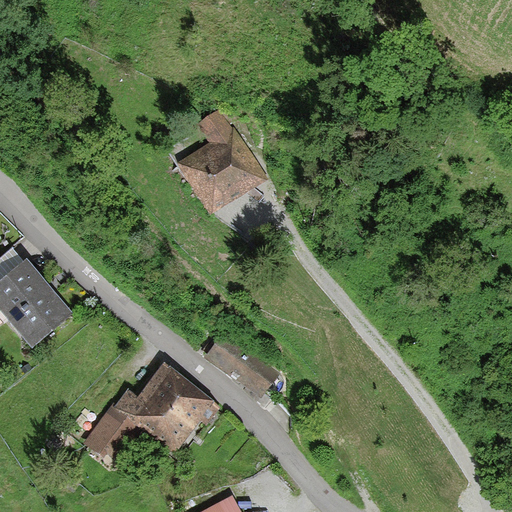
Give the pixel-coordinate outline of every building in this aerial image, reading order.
[(243,192),(221,149),(185,167),(207,210),(243,192)] [(84,312),(31,254),(0,281),(0,302),(43,349),(84,312)] [(205,359),(257,395),(273,373),(221,336),(205,359)] [(216,414),(157,363),(88,443),(121,471),(153,433),(180,456),(216,414)] [(251,511),(236,482),(180,511),(251,511)]
